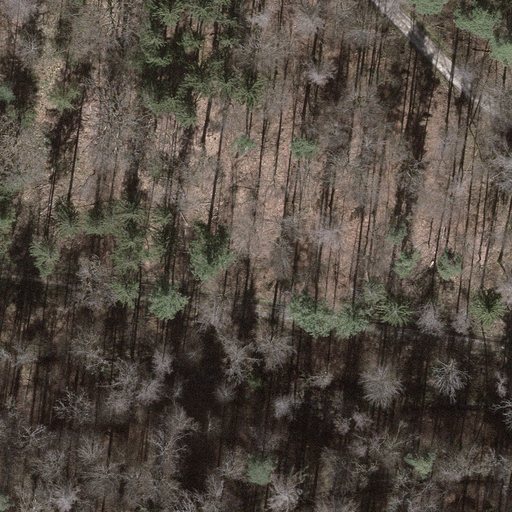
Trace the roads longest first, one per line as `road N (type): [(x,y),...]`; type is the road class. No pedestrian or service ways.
road 1 (track): [(0,271),(349,324),(511,359)]
road 2 (track): [(223,511),(511,449)]
road 3 (track): [(376,0),(511,114)]
